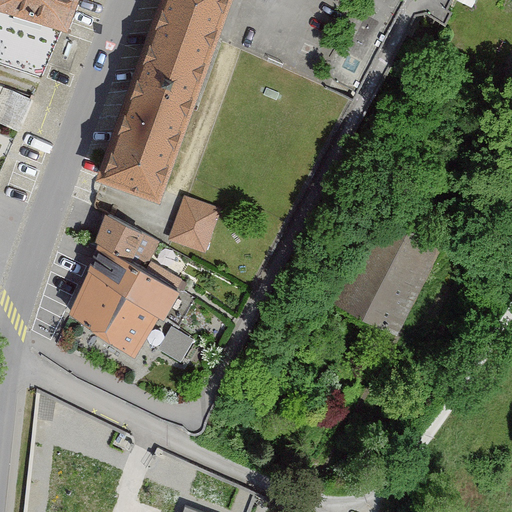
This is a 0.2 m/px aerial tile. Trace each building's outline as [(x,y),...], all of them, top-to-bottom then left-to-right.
[(0,0),(0,5),(70,24),(76,0),(0,0)] [(166,0),(102,172),(154,191),(224,0),(166,0)] [(0,59),(41,75),(70,24),(0,5),(0,59)] [(16,90),(0,85),(0,120),(18,129),(34,97),(16,90)] [(218,208),(187,197),(172,237),(203,248),(218,208)] [(144,231),(105,210),(95,235),(134,254),(144,231)] [(394,339),(442,245),(392,219),(343,313),(394,339)] [(175,288),(105,243),(71,314),(133,353),(175,288)] [(172,321),(159,343),(181,357),(195,335),(172,321)] [(207,511),(183,503),(179,511),(207,511)]
